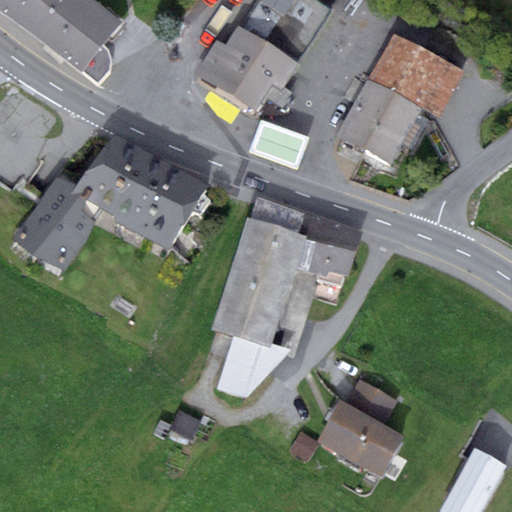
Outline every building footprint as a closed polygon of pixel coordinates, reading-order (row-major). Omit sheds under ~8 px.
[(6,0),(0,8),(0,10),(81,72),(82,72),(99,86),(111,73),(112,65),(112,60),(110,53),(103,46),(117,29),(91,8),(78,0),(6,0)] [(281,91),(331,12),(313,0),(261,0),(239,36),(246,41),(234,58),(217,48),(199,76),(255,110),(271,85),(281,91)] [(396,42),(374,79),(420,109),(439,118),(462,77),(396,42)] [(420,109),(374,79),(370,87),(355,78),(345,96),(360,105),(342,138),(390,164),(400,144),(412,151),(429,121),(417,114),(420,109)] [(308,146),(263,130),(253,158),(297,175),(308,146)] [(206,192),(117,142),(77,194),(102,210),(118,218),(118,226),(123,228),(130,224),(144,232),(145,236),(153,240),(156,238),(172,246),(206,192)] [(71,196),(57,186),(48,199),(48,204),(44,209),(40,210),(37,214),(37,220),(25,236),(20,237),(18,240),(37,256),(43,253),(57,261),(56,263),(63,267),(81,242),(81,234),(86,234),(102,210),(77,194),(71,196)] [(295,240),(302,219),(259,203),(217,331),(235,337),(218,387),(246,396),(269,373),(267,348),(293,268),(301,242),(295,240)] [(358,237),(302,219),(295,240),(301,242),(293,268),(319,275),(318,281),(341,288),(358,237)] [(361,384),(349,404),(382,423),(394,404),(361,384)] [(400,442),(342,409),(322,443),(341,454),(339,459),(359,470),(361,466),(380,477),(400,442)] [(181,413),(172,430),(181,436),(190,441),(198,423),(189,417),(181,413)] [(480,511),(504,471),(475,455),(443,511),(480,511)]
